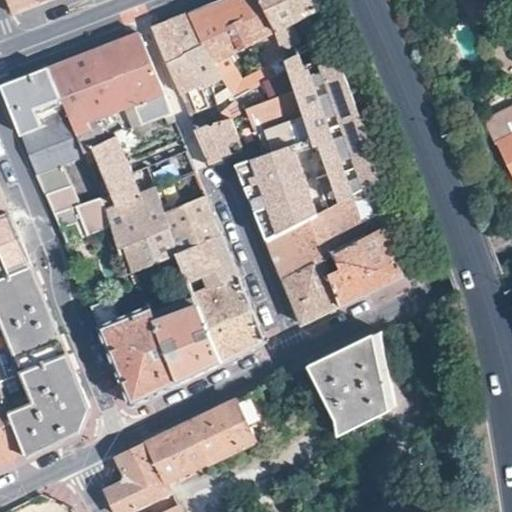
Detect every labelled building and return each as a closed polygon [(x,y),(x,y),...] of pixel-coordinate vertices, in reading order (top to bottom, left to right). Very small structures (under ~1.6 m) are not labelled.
[(7,0),(11,9),(6,11),(8,14),(45,0),(7,0)] [(278,44),(260,0),(217,0),(189,11),(203,47),(228,107),(270,85),(289,74),(280,51),(278,44)] [(260,0),(278,44),(288,39),(305,33),(304,31),(326,22),(317,0),(260,0)] [(462,0),(473,23),(487,17),(487,16),(488,15),(487,14),(480,0),(462,0)] [(181,93),(202,84),(189,54),(203,47),(189,11),(169,19),(155,24),(154,25),(153,26),(154,27),(173,72),(181,93)] [(291,47),(280,51),(289,74),(294,87),(296,94),(304,116),(305,119),(355,100),(326,22),(304,31),(305,33),(288,39),(291,47)] [(86,125),(93,144),(107,139),(98,117),(135,102),(142,124),(165,114),(175,110),(141,30),(91,50),(51,65),(70,115),(76,129),(86,125)] [(189,54),(202,84),(210,81),(221,110),(217,114),(220,118),(230,113),(228,107),(203,47),(189,54)] [(23,134),(70,115),(51,65),(27,75),(3,84),(23,134)] [(289,74),(270,85),(274,96),(280,94),(282,100),(248,113),(264,154),(287,145),(280,127),(304,116),(296,94),(287,97),(285,92),(294,87),(289,74)] [(186,105),(191,115),(212,106),(207,95),(186,105)] [(287,145),(264,154),(238,164),(269,239),(354,193),(380,179),(367,132),(355,100),(305,119),(312,137),(287,145)] [(511,107),(488,119),(498,139),(511,167),(511,107)] [(168,122),(177,118),(175,110),(165,114),(168,122)] [(30,150),(38,171),(85,152),(76,129),(70,115),(23,134),(30,150)] [(208,123),(196,128),(203,146),(210,163),(234,152),(242,149),(243,148),(243,147),(243,146),(232,119),(216,120),(212,125),(208,123)] [(104,172),(94,176),(107,208),(159,187),(150,164),(133,171),(118,134),(107,139),(93,144),(104,172)] [(38,171),(47,192),(93,172),(85,152),(38,171)] [(73,219),(80,236),(110,223),(105,209),(107,208),(94,176),(93,172),(47,192),(54,210),(60,225),(73,219)] [(389,212),(380,179),(354,193),(367,222),(389,212)] [(0,212),(10,209),(6,198),(0,183),(0,212)] [(171,189),(169,183),(162,185),(165,191),(171,189)] [(159,187),(107,208),(105,209),(110,223),(121,248),(127,245),(137,269),(140,268),(179,252),(163,211),(168,209),(159,187)] [(163,211),(179,252),(223,232),(210,200),(207,192),(168,209),(163,211)] [(371,230),(367,222),(354,193),(269,239),(287,284),(303,323),(342,305),(335,274),(324,278),(319,264),(338,255),(371,240),(367,232),(371,230)] [(0,212),(0,278),(33,265),(22,237),(10,209),(0,212)] [(391,220),(371,230),(367,232),(371,240),(338,255),(344,269),(335,274),(342,305),(367,293),(405,275),(391,220)] [(223,232),(179,252),(191,283),(206,276),(211,287),(196,294),(198,301),(222,363),(242,353),(265,342),(266,341),(266,340),(266,339),(266,338),(247,291),(223,232)] [(0,385),(26,451),(28,455),(57,441),(81,429),(82,429),(82,428),(83,428),(83,427),(89,406),(90,406),(90,405),(89,404),(89,403),(66,345),(41,284),(33,265),(0,278),(0,385)] [(112,297),(92,305),(116,365),(132,405),(156,394),(180,382),(158,320),(152,303),(121,316),(112,297)] [(198,301),(158,320),(180,382),(200,373),(222,363),(198,301)] [(368,336),(310,364),(338,420),(341,434),(398,403),(383,328),(368,336)] [(0,463),(0,464),(26,451),(0,385),(0,463)] [(232,402),(185,424),(203,462),(205,465),(253,441),(250,433),(275,420),(260,389),(232,402)] [(174,430),(149,442),(167,480),(203,462),(185,424),(174,430)] [(123,481),(106,489),(117,511),(162,511),(179,504),(170,486),(167,480),(149,442),(118,457),(126,473),(123,481)] [(363,511),(356,499),(333,511),(363,511)]
